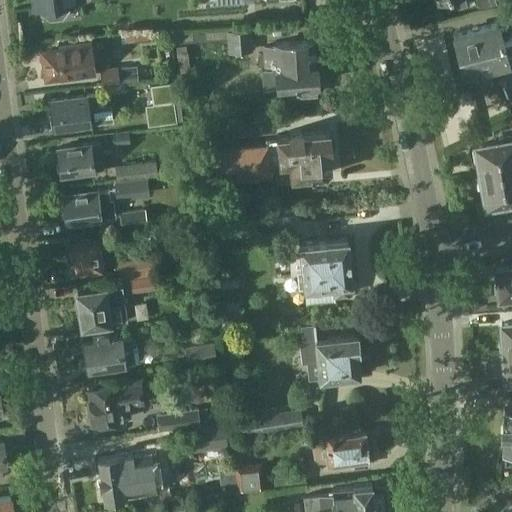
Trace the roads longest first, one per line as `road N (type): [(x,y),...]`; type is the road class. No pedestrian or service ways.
road 1 (residential): [(54,511),(0,128)]
road 2 (residential): [(440,511),(446,401),(434,245)]
road 3 (residential): [(434,245),(372,0)]
